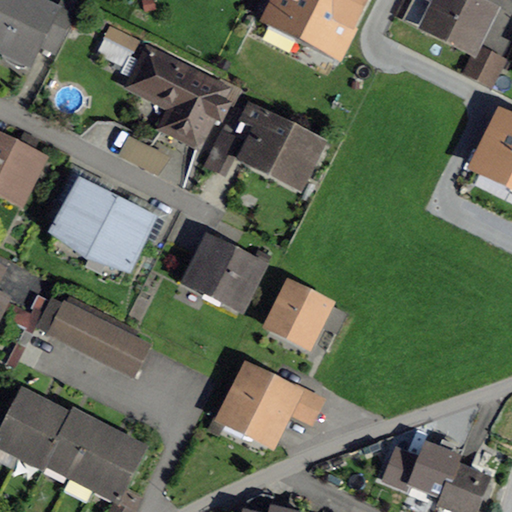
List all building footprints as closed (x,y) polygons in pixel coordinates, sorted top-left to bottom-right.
[(0,0),(0,50),(2,52),(28,0),(0,0)] [(55,13),(29,0),(28,0),(2,52),(30,66),(47,32),(63,40),(77,12),(60,4),(55,13)] [(280,0),(270,20),(339,55),(366,0),(280,0)] [(481,9),(485,0),(484,0),(414,0),(403,22),(468,55),(489,13),(481,9)] [(124,69),(121,74),(176,102),(163,129),(197,146),(224,93),(148,54),(142,65),(130,58),(138,42),(110,28),(97,54),(124,69)] [(478,48),(464,75),(491,88),(504,61),(478,48)] [(257,141),(248,159),(297,184),(316,146),(268,121),(270,117),(250,107),(238,131),(257,141)] [(511,178),(511,122),(503,118),(480,163),(511,178)] [(221,137),(208,164),(222,171),(235,144),(221,137)] [(0,190),(20,201),(39,163),(0,143),(0,190)] [(56,234),(92,251),(116,203),(81,186),(56,234)] [(152,221),(116,203),(92,251),(127,270),(152,221)] [(209,243),(189,283),(239,309),(260,269),(209,243)] [(340,326),(345,317),(290,289),(272,325),(308,343),(321,317),(340,326)] [(51,335),(64,342),(79,312),(65,305),(50,335),(51,335)] [(92,319),(79,312),(64,342),(77,349),(92,319)] [(77,349),(91,355),(106,326),(92,319),(77,349)] [(91,355),(104,362),(119,333),(106,326),(91,355)] [(133,340),(119,333),(104,362),(118,369),(133,340)] [(148,347),(133,340),(118,369),(133,377),(148,347)] [(248,373),(226,418),(271,441),(293,396),(248,373)] [(19,456),(44,407),(21,395),(20,393),(0,432),(0,463),(12,469),(19,456)] [(68,419),(44,407),(19,456),(44,469),(68,419)] [(72,413),(68,419),(44,469),(44,471),(47,465),(71,477),(96,428),(72,416),(72,413)] [(120,440),(96,428),(71,477),(95,489),(120,440)] [(146,451),(144,452),(120,440),(95,489),(119,502),(119,504),(146,451)] [(410,485),(443,498),(458,461),(425,448),(410,485)] [(476,511),(488,482),(455,469),(440,506),(455,511),(476,511)]
